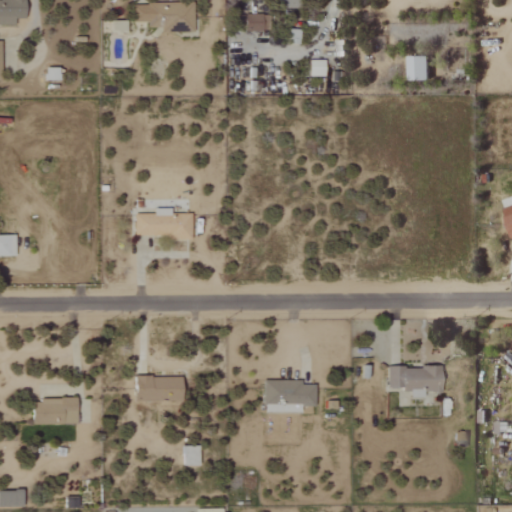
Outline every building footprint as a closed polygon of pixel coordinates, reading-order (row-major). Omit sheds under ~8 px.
[(22,19),(21,0),(0,0),(0,25),(12,25),(12,19),(22,19)] [(191,33),(191,4),(133,4),(133,22),(144,22),(145,30),(151,30),(151,33),(191,33)] [(267,31),(266,15),(243,15),(243,32),(267,31)] [(122,21),(103,22),(104,34),(122,34),(122,21)] [(285,44),(296,44),(297,30),(286,30),(285,44)] [(425,57),(405,57),(405,81),(425,81),(425,57)] [(307,77),(322,77),(323,61),(307,60),(307,77)] [(54,81),(54,69),(42,68),(42,80),(54,81)] [(511,205),(500,209),(508,239),(511,237),(511,205)] [(187,214),(166,214),(166,209),(150,209),(150,215),(131,215),(131,237),(187,238),(187,214)] [(11,236),(0,235),(0,257),(12,257),(11,236)] [(383,389),(407,389),(407,397),(420,397),(421,392),(437,393),(438,367),(384,366),(383,389)] [(178,400),(177,376),(130,377),(131,401),(178,400)] [(312,385),(298,385),(298,381),(260,381),(260,411),(298,412),(298,407),(312,407),(312,385)] [(73,424),(72,398),(28,399),(28,425),(73,424)] [(196,465),(195,445),(179,446),(179,466),(196,465)] [(0,507),(20,507),(19,490),(0,489),(0,507)]
